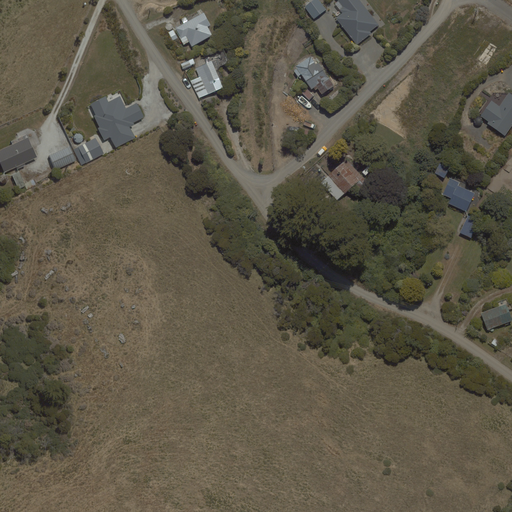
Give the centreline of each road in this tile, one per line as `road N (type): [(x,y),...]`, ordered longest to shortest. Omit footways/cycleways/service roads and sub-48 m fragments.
road 1 (residential): [(260,191),(325,271),(511,374)]
road 2 (residential): [(450,0),(297,163),(260,191)]
road 3 (residential): [(121,0),(228,160),(260,191)]
